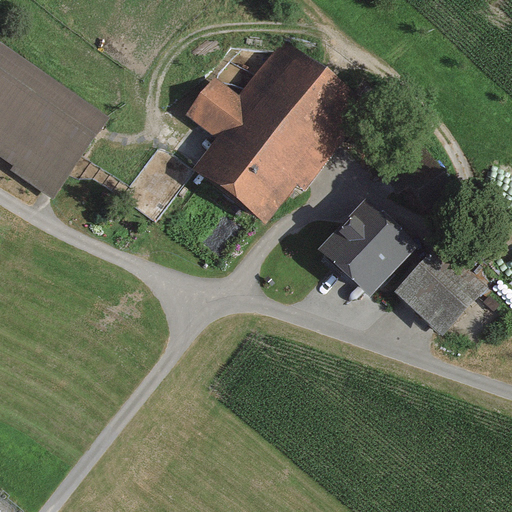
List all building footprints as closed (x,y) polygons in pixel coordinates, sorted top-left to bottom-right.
[(109,122),(0,49),(0,156),(59,196),(109,122)] [(219,86),(193,121),(225,144),(202,175),(271,225),(359,103),(287,51),(247,107),(219,86)] [(459,192),(435,162),(405,186),(428,216),(459,192)] [(318,249),(371,297),(418,244),(366,197),(318,249)] [(440,243),(395,291),(443,336),(488,288),(440,243)]
